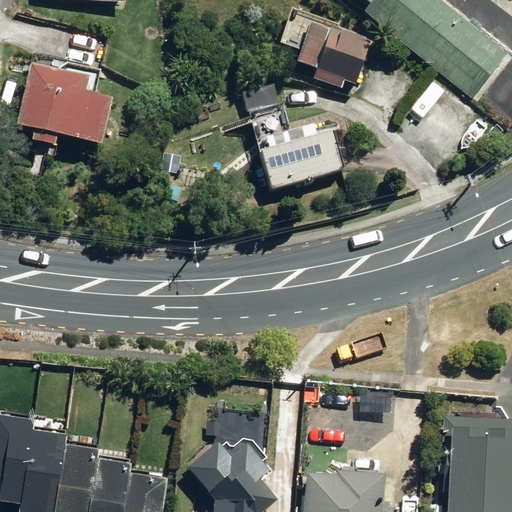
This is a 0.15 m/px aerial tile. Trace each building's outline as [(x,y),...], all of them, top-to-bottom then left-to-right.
[(373,0),(364,11),(475,100),(510,56),(439,0),(373,0)] [(317,77),(347,87),(349,80),(361,85),(376,41),(341,30),(341,31),(319,24),(307,62),(321,66),(317,77)] [(42,140),(67,146),(70,135),(113,145),(124,100),(104,95),(107,81),(43,66),(29,126),(44,129),(42,140)] [(252,159),(263,198),(293,190),(294,194),(303,191),(302,188),(334,179),(323,140),(307,144),(304,134),(264,146),(267,155),(252,159)] [(446,438),(456,439),(453,511),(511,511),(511,415),(448,412),(446,438)] [(0,510),(10,511),(21,439),(22,429),(0,425),(0,510)] [(207,511),(264,511),(284,494),(266,473),(275,464),(253,439),(238,452),(225,436),(189,468),(210,494),(214,492),(218,497),(218,508),(208,507),(207,511)] [(42,511),(52,451),(53,444),(21,439),(10,511),(9,511),(42,511)] [(78,511),(85,465),(87,456),(52,451),(42,511),(78,511)] [(113,511),(119,478),(120,470),(85,465),(78,511),(113,511)] [(308,511),(405,511),(405,509),(389,508),(391,469),(343,466),(343,471),(312,469),(308,511)] [(119,478),(113,511),(152,511),(157,484),(119,478)]
